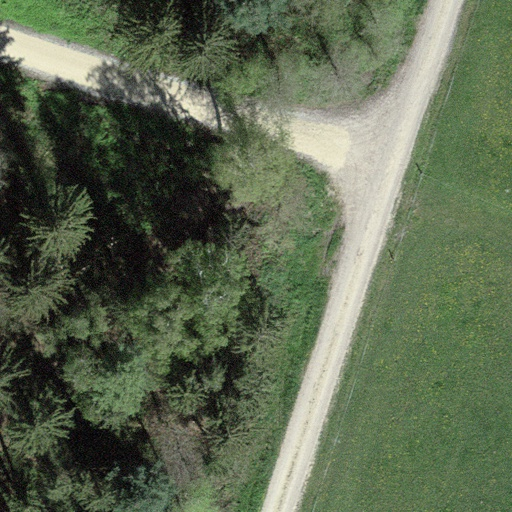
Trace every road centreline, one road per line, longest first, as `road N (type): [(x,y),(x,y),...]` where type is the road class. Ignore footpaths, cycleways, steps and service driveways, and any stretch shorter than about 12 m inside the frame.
road 1 (track): [(0,58),(511,241)]
road 2 (track): [(444,0),(276,511)]
